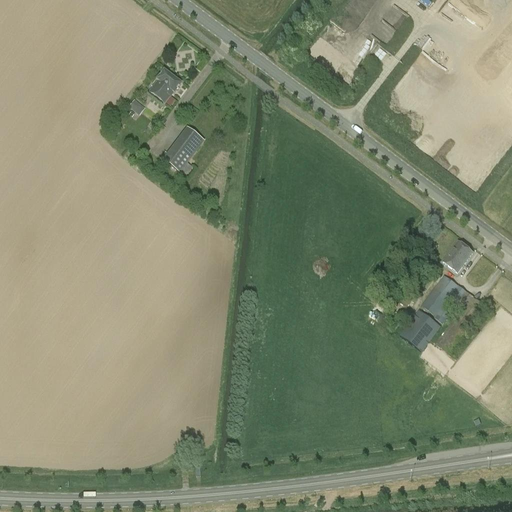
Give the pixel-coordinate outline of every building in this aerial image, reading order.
[(180,86),(163,73),(156,82),(157,83),(149,94),(163,105),(172,94),(173,95),(180,86)] [(139,118),(145,110),(134,102),(128,109),(139,118)] [(178,175),(203,143),(187,130),(162,162),(178,175)] [(457,275),(472,255),(458,244),(443,264),(457,275)] [(434,346),(448,356),(485,307),(444,278),(421,308),(435,318),(433,320),(443,327),(458,305),(462,308),(434,346)] [(418,312),(399,338),(421,354),(441,328),(418,312)]
